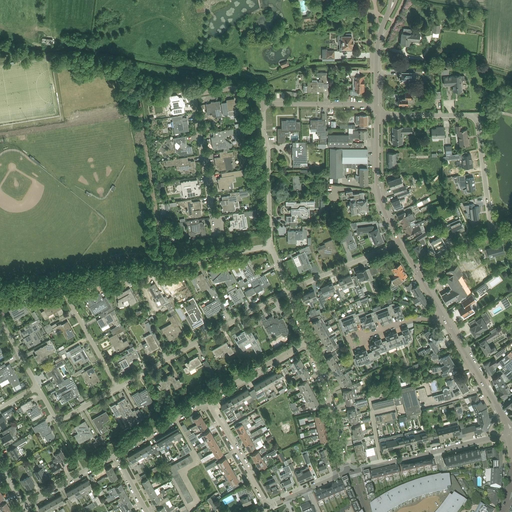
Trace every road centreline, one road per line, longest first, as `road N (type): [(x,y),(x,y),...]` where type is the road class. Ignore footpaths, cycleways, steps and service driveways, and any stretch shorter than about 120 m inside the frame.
road 1 (residential): [(376,116),(475,115),(492,232)]
road 2 (residential): [(63,287),(270,245)]
road 3 (residential): [(262,103),(236,88),(193,94),(214,230)]
road 4 (residential): [(117,387),(288,290)]
road 5 (residential): [(351,472),(506,432)]
road 6 (unknown): [(142,117),(164,266)]
road 7 (residential): [(270,245),(262,103)]
road 8 (residential): [(347,473),(307,337)]
road 9 (tertiary): [(400,241),(378,182),(376,116)]
road 10 (residential): [(205,399),(265,507)]
road 11 (residential): [(288,290),(400,241)]
